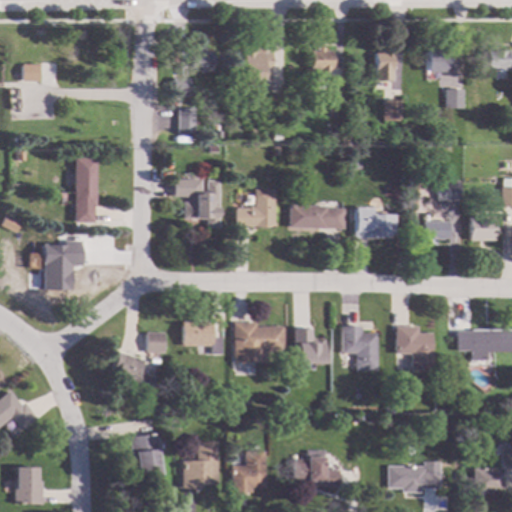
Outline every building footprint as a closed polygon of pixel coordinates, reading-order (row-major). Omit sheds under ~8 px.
[(202,51),(210,51),(210,71),(187,71),(187,51),(196,51),(196,47),(202,48),(202,51)] [(262,52),(269,52),(269,71),(261,71),(261,87),(240,87),(240,51),(253,51),(253,48),(262,48),(262,52)] [(329,70),(328,70),(328,72),(317,72),(317,70),(307,70),(307,49),(329,49),(329,70)] [(444,73),(423,73),(423,49),(444,49),(444,73)] [(389,80),(371,80),(371,53),(382,53),(382,50),(389,50),(389,80)] [(507,63),(505,63),(505,69),(482,69),(482,50),(506,50),(507,63)] [(18,81),(36,82),(36,65),(19,65),(18,81)] [(188,88),(170,88),(170,72),(182,72),(188,72),(188,88)] [(341,90),(341,104),(331,103),(332,89),(341,90)] [(459,90),(459,108),(443,107),(443,89),(459,90)] [(282,110),(263,109),(264,93),(266,93),(282,93),(282,110)] [(399,120),(380,120),(380,99),(400,100),(399,120)] [(192,133),(175,133),(175,108),(193,108),(192,133)] [(93,206),(91,206),(90,223),(70,222),(71,157),(94,158),(93,206)] [(511,208),(499,208),(498,186),(499,186),(499,178),(511,178),(511,208)] [(198,192),(204,192),(204,179),(215,179),(215,227),(202,227),(202,218),(179,218),(179,202),(183,202),(183,196),(179,196),(179,179),(198,179),(198,192)] [(456,200),(434,200),(434,181),(456,181),(456,200)] [(270,223),(273,223),(273,227),(232,226),(233,207),(246,207),(246,206),(251,206),(251,189),(271,190),(270,223)] [(324,206),(324,208),(341,209),(340,229),(285,227),(286,205),(324,206)] [(370,214),(390,215),(389,238),(350,237),(351,208),(370,208),(370,214)] [(18,222),(13,232),(0,225),(0,221),(3,215),(18,222)] [(491,240),(466,240),(466,217),(491,217),(491,240)] [(445,239),(419,239),(419,221),(445,222),(445,239)] [(38,290),(67,291),(67,266),(77,266),(78,242),(62,241),(62,246),(39,245),(38,290)] [(209,337),(218,337),(218,354),(207,354),(207,345),(179,345),(179,322),(209,322),(209,337)] [(253,326),(281,327),(281,352),(230,352),(230,322),(253,322),(253,326)] [(413,332),(428,333),(427,371),(406,371),(406,354),(391,353),(391,326),(413,327),(413,332)] [(357,333),(373,333),(372,371),(351,370),(352,353),(337,353),(338,327),(357,327),(357,333)] [(320,365),(320,341),(309,341),(310,329),(291,329),(289,364),(320,365)] [(510,352),(483,352),(483,360),(466,360),(466,350),(452,350),(452,330),(467,330),(467,329),(510,329),(510,352)] [(161,351),(142,351),(142,332),(161,332),(161,351)] [(141,360),(137,372),(152,377),(145,397),(111,385),(115,372),(109,370),(115,352),(141,360)] [(491,371),(488,374),(479,366),(482,363),(491,371)] [(18,405),(22,402),(34,418),(18,430),(8,417),(0,423),(0,396),(7,391),(18,405)] [(247,400),(246,410),(233,409),(234,399),(247,400)] [(163,413),(155,415),(153,407),(161,405),(163,413)] [(157,450),(154,451),(157,473),(136,476),(133,461),(130,461),(126,437),(155,433),(157,450)] [(511,466),(502,466),(502,447),(509,447),(509,437),(511,437),(511,466)] [(214,484),(200,483),(200,488),(178,488),(178,461),(193,461),(193,441),(214,441),(214,484)] [(321,469),(336,470),(336,487),(319,487),(319,485),(305,485),(305,481),(288,481),(288,459),(302,459),(302,450),(322,450),(321,469)] [(261,487),(248,487),(248,492),(227,492),(227,465),(242,465),(242,451),(261,451),(261,487)] [(436,489),(416,488),(416,493),(398,493),(398,488),(383,488),(384,465),(421,466),(421,460),(436,460),(436,489)] [(34,481),(39,481),(38,504),(9,504),(10,488),(11,488),(12,467),(34,467),(34,481)] [(500,493),(469,493),(469,467),(500,467),(500,493)]
